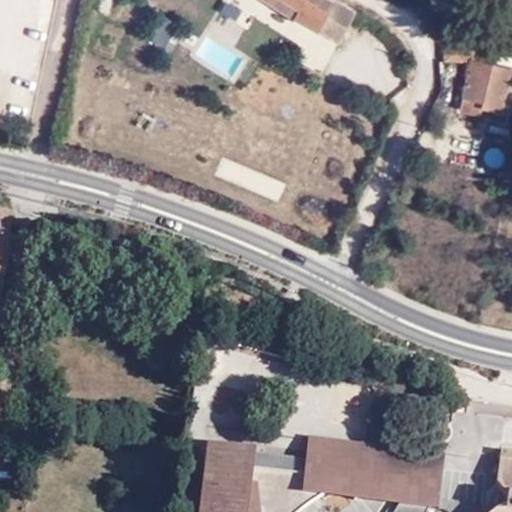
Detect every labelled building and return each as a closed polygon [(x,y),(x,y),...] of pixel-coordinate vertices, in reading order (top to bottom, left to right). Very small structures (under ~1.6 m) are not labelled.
[(294,5),(284,0),(259,0),(289,17),(294,5)] [(331,0),(284,0),(294,5),(289,17),(332,41),(348,10),(331,0)] [(511,70),(511,42),(440,36),(437,58),(467,62),(460,96),(482,101),(480,110),(500,113),(509,70),(511,70)] [(207,40),(200,55),(218,63),(224,48),(207,40)] [(480,110),(482,101),(460,96),(457,109),(479,114),(480,110)] [(0,272),(7,238),(4,235),(9,210),(0,207),(0,272)] [(386,471),(352,499),(393,504),(395,501),(421,503),(424,507),(435,508),(442,451),(304,436),(302,456),(300,473),(316,474),(355,449),(369,445),(379,446),(388,448),(396,454),(397,454),(400,460),(386,471)] [(511,511),(511,436),(506,436),(504,448),(491,446),(486,480),(500,488),(497,503),(487,511),(511,511)] [(319,495),(341,483),(352,499),(386,471),(400,460),(397,454),(396,454),(388,448),(379,446),(369,445),(355,449),(316,474),(300,473),(247,467),(248,450),(205,445),(196,511),(293,511),(300,506),(319,495)] [(247,467),(300,473),(302,456),(248,450),(247,467)] [(319,495),(352,499),(341,483),(319,495)] [(421,511),(424,507),(421,503),(395,501),(393,504),(388,511),(421,511)]
